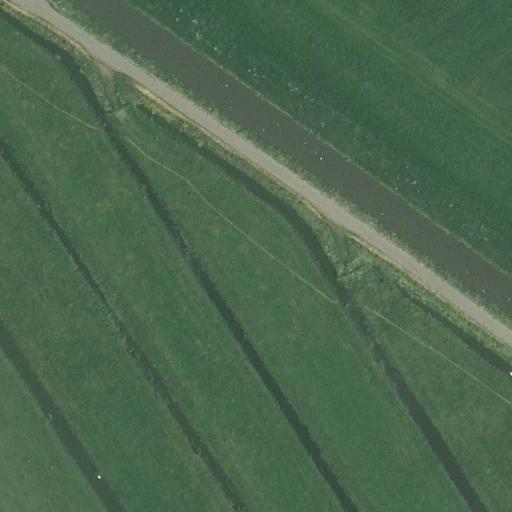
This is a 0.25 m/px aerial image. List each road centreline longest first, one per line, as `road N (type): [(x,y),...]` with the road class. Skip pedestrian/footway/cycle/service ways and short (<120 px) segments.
road 1 (unclassified): [(511,340),(21,0)]
road 2 (track): [(186,194),(119,112),(105,57)]
road 3 (track): [(389,326),(355,272),(339,216)]
